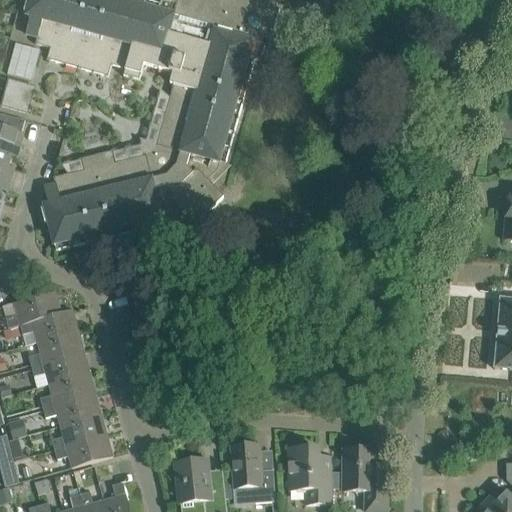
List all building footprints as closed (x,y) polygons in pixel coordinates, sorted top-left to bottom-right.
[(161,0),(162,0),(161,0),(160,6),(138,0),(31,0),(27,17),(31,19),(26,36),(37,39),(35,45),(50,50),(47,61),(108,78),(111,67),(125,71),(123,78),(140,82),(144,66),(173,75),(170,85),(173,86),(157,147),(176,152),(173,165),(164,174),(151,177),(146,157),(115,165),(112,153),(81,161),(84,172),(54,180),(55,187),(44,190),(48,207),(45,208),(56,253),(163,227),(162,220),(171,218),(180,210),(196,226),(207,215),(208,216),(209,216),(210,216),(211,216),(212,216),(213,215),(213,214),(214,213),(214,212),(214,211),(213,210),(213,209),(224,198),(208,182),(217,173),(219,164),(225,166),(255,61),(261,63),(266,47),(269,48),(278,20),(280,11),(279,11),(276,8),(276,6),(277,6),(278,5),(259,0),(237,0),(236,1),(234,0),(161,0)] [(16,45),(7,75),(31,82),(40,52),(16,45)] [(28,115),(31,101),(35,89),(9,82),(2,108),(28,115)] [(25,123),(0,115),(0,165),(8,168),(13,151),(19,153),(24,135),(21,134),(25,123)] [(14,169),(8,168),(0,165),(0,195),(3,186),(9,187),(14,169)] [(20,327),(61,315),(55,294),(14,306),(18,317),(6,321),(9,331),(20,328),(20,327)] [(495,367),(494,370),(498,371),(498,370),(511,371),(511,302),(504,301),(501,301),(500,304),(501,304),(499,329),(498,330),(497,341),(495,366),(495,367)] [(38,345),(78,334),(72,312),(61,315),(20,327),(20,328),(22,337),(35,334),(38,345)] [(7,342),(21,338),(19,329),(4,333),(7,342)] [(31,369),(84,354),(78,334),(38,345),(41,356),(28,359),(31,369)] [(49,386),(90,375),(84,354),(31,369),(34,379),(46,375),(49,386)] [(43,411),(95,396),(90,375),(49,386),(52,397),(40,401),(43,411)] [(61,428),(101,417),(95,396),(43,411),(45,420),(57,417),(61,428)] [(54,452),(107,438),(101,417),(61,428),(64,439),(51,442),(54,452)] [(7,438),(0,439),(0,456),(11,454),(10,453),(7,438)] [(113,459),(113,458),(107,438),(54,452),(57,462),(69,459),(72,470),(113,459)] [(258,448),(232,450),(233,470),(236,508),(276,505),(275,498),(275,492),(273,472),(260,473),(259,462),(258,448)] [(21,450),(10,453),(11,454),(13,462),(23,459),(21,450)] [(289,451),(289,471),(289,494),(305,494),(305,508),(333,507),(333,487),(332,467),(319,467),(319,451),(289,451)] [(365,511),(386,511),(387,469),(375,468),(375,452),(344,452),(344,494),(365,494),(365,511)] [(208,461),(174,465),(179,506),(181,506),(181,511),(227,511),(227,507),(224,487),(211,489),(209,474),(208,461)] [(29,468),(22,470),(24,480),(31,478),(29,468)] [(92,472),(80,475),(82,485),(94,482),(92,472)] [(115,499),(104,502),(106,511),(130,511),(123,485),(112,488),(115,499)] [(84,511),(80,496),(78,496),(77,491),(68,493),(74,511),(69,511),(84,511)] [(84,511),(106,511),(104,502),(93,505),(90,493),(80,496),(84,511)] [(511,511),(511,498),(507,494),(501,500),(495,494),(478,511),(477,511),(511,511)]
